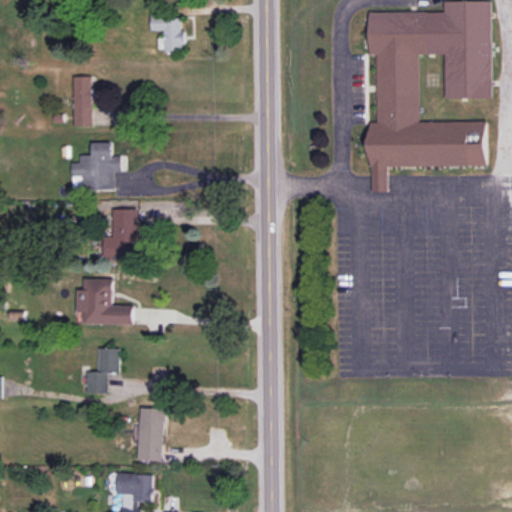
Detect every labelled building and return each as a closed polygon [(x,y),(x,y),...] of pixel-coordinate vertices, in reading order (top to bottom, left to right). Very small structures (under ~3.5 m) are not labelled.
[(492,97),(491,0),(457,0),(444,0),(444,11),(370,11),(370,53),(377,53),(377,121),(371,121),(372,190),(389,190),(388,165),(487,165),(487,120),(419,121),(419,53),(445,53),(446,97),(492,97)] [(152,29),(165,29),(165,37),(159,37),(159,50),(185,50),(184,29),(182,29),(182,17),(174,17),(174,6),(151,6),(152,29)] [(75,125),(93,125),(92,75),(73,75),(75,125)] [(72,188),(115,188),(115,170),(122,170),(121,155),(113,155),(113,141),(92,142),(92,154),(80,154),(80,162),(72,162),(72,188)] [(140,208),(114,208),(114,236),(104,236),(104,256),(141,255),(140,208)] [(115,278),(85,277),(85,289),(78,288),(77,310),(84,311),(84,322),(135,323),(135,304),(114,304),(115,278)] [(120,347),(99,347),(99,371),(88,371),(88,392),(109,392),(109,372),(120,372),(120,347)] [(166,408),(141,407),(139,459),(164,460),(166,408)] [(154,473),(119,472),(118,492),(123,493),(121,511),(140,511),(141,501),(153,501),(154,473)]
